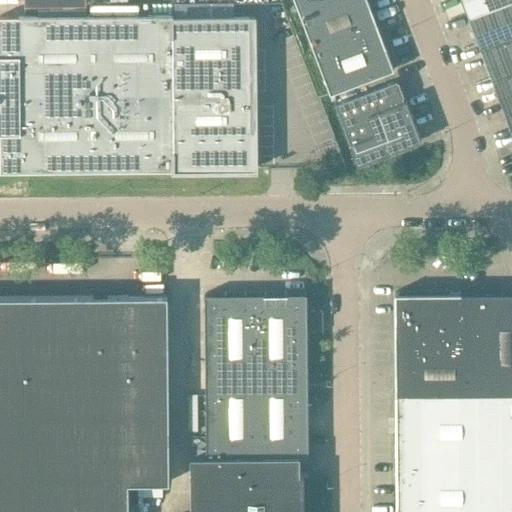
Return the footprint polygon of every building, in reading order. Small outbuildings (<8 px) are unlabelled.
[(393,68),(367,0),(294,0),(329,92),(393,68)] [(461,0),(467,15),(506,0),(461,0)] [(511,0),(506,0),(467,15),(511,132),(511,0)] [(252,129),(251,16),(174,17),(173,14),(0,15),(0,158),(0,171),(175,170),(256,168),(255,129),(252,129)] [(420,139),(405,99),(403,100),(396,80),(336,103),(350,142),(348,142),(356,164),(420,139)] [(511,511),(511,291),(394,292),(395,511),(511,511)] [(306,292),(205,293),(205,394),(307,393),(307,389),(305,389),(305,383),(307,383),(307,382),(307,379),(306,292)] [(128,511),(128,483),(168,483),(167,293),(0,296),(0,511),(128,511)] [(322,331),(322,310),(310,310),(310,331),(322,331)] [(307,393),(205,394),(206,455),(300,454),(307,454),(307,406),(307,393)] [(260,511),(260,456),(176,457),(176,511),(260,511)]
